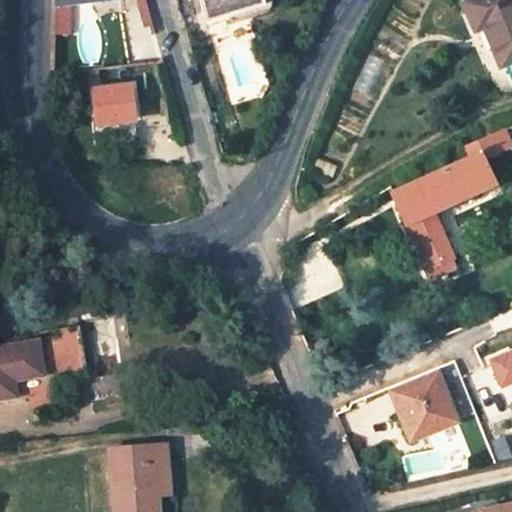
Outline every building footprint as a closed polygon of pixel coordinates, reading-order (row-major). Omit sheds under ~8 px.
[(146,0),(137,0),(145,24),(153,22),(146,0)] [(273,0),(201,0),(207,20),(274,0),(273,0)] [(511,0),(472,0),(467,3),(480,29),(492,23),(510,62),(511,61),(511,0)] [(71,2),(54,4),(53,34),(71,35),(71,2)] [(511,179),(511,135),(509,127),(466,144),(472,158),(392,192),(426,270),(451,259),(432,215),(511,179)] [(83,332),(62,335),(63,337),(68,373),(69,384),(90,380),(83,332)] [(40,340),(45,376),(68,373),(63,337),(40,340)] [(40,340),(0,345),(0,396),(20,394),(18,380),(45,376),(40,340)] [(511,356),(508,358),(507,356),(491,361),(501,388),(511,383),(511,356)] [(435,374),(390,393),(411,441),(456,422),(435,374)] [(172,494),(168,444),(110,448),(115,511),(156,511),(156,494),(172,494)]
